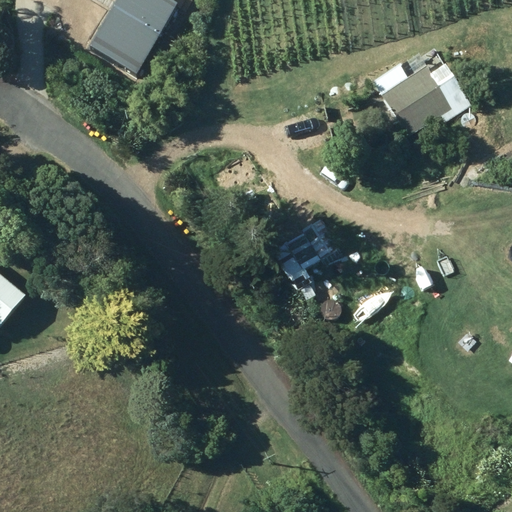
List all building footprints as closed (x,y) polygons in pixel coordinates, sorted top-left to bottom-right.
[(128,0),(89,62),(134,90),(179,20),(147,0),(128,0)] [(428,65),(383,95),(410,136),(455,107),(428,65)] [(325,113),(300,116),(304,146),(329,143),(325,113)] [(278,204),(242,157),(210,182),(254,239),(291,210),(283,200),(278,204)] [(304,229),(322,258),(339,248),(321,218),(304,229)] [(0,333),(25,303),(0,282),(0,333)]
